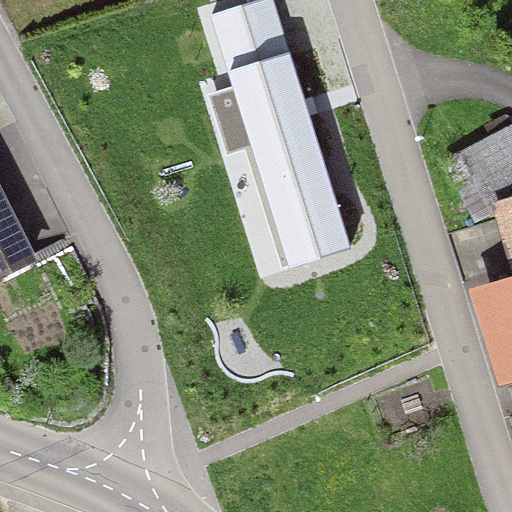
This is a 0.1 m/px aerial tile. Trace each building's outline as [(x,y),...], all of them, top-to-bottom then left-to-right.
[(273,0),(258,0),(211,15),(233,87),(208,95),(227,155),(246,149),(283,267),(290,265),(291,268),(353,248),(273,0)] [(494,203),(511,197),(511,124),(461,151),(477,182),(494,213),(496,213),(494,203)] [(494,213),(477,182),(459,191),(476,222),(494,213)] [(0,280),(38,262),(0,184),(0,280)] [(511,266),(511,197),(494,203),(496,213),(511,266)] [(511,275),(470,288),(500,385),(511,381),(511,275)]
